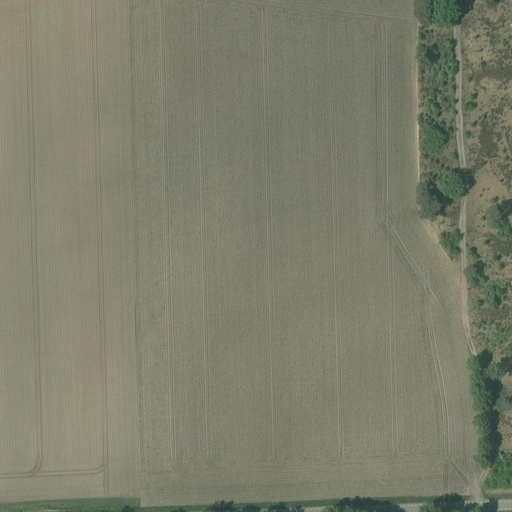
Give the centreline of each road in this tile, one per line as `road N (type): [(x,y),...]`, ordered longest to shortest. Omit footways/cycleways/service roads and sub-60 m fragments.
road 1 (track): [(456,0),(463,321),(483,378),(492,447)]
road 2 (unclassified): [(257,511),(511,503)]
